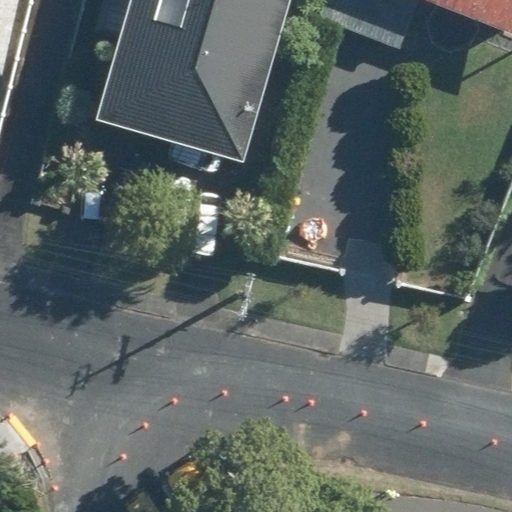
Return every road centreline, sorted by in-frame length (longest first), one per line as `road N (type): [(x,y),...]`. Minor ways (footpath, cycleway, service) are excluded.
road 1 (residential): [(125,369),(511,452)]
road 2 (unknown): [(441,437),(511,256)]
road 3 (residential): [(125,369),(96,511)]
road 4 (unknown): [(0,130),(28,0)]
road 5 (residential): [(0,341),(125,369)]
